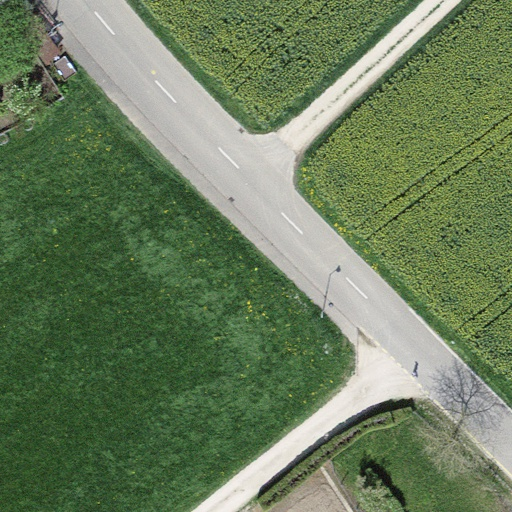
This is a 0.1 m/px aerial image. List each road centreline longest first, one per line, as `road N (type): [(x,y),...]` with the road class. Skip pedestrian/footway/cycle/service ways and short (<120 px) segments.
road 1 (tertiary): [(511,443),(248,178),(87,0)]
road 2 (track): [(441,0),(248,178)]
road 3 (track): [(218,511),(418,350)]
